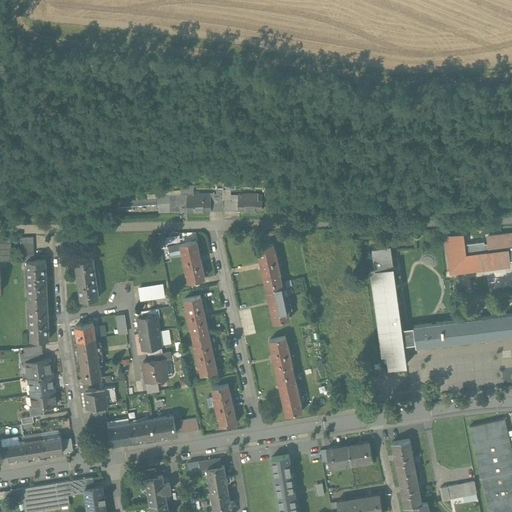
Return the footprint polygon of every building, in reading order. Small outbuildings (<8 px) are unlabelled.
[(193,185),(181,185),(181,193),(193,193),(193,185)] [(215,189),(215,194),(215,209),(237,209),(237,194),(231,194),(230,188),(215,189)] [(210,194),(186,195),(187,210),(210,210),(210,194)] [(257,194),(237,194),(237,209),(262,209),(262,200),(257,200),(257,194)] [(158,211),(187,210),(186,195),(157,195),(158,211)] [(511,235),(487,239),(488,245),(484,245),(484,243),(465,245),(463,236),(447,238),(449,254),(451,254),(452,264),(450,264),(451,274),(510,267),(509,263),(511,263),(511,235)] [(92,238),(80,240),(83,258),(95,256),(92,238)] [(196,241),(180,245),(182,254),(181,254),(186,274),(188,283),(204,279),(196,241)] [(273,244),(257,248),(265,286),(281,282),(279,274),(280,274),(275,253),(273,244)] [(511,314),(414,327),(414,326),(401,328),(389,247),(373,249),(378,286),(373,287),(382,355),(387,354),(389,368),(406,366),(403,345),(415,344),(415,347),(416,347),(416,346),(511,334),(511,314)] [(92,259),(74,261),(80,301),(98,298),(92,259)] [(34,261),(26,262),(30,339),(49,339),(45,261),(34,261)] [(281,282),(265,286),(273,323),(289,320),(288,311),(284,290),(283,290),(281,282)] [(200,296),(184,300),(186,308),(185,308),(190,329),(191,329),(192,337),(208,334),(200,296)] [(159,309),(141,311),(142,319),(157,316),(157,317),(160,316),(159,309)] [(124,315),(115,317),(118,336),(127,334),(124,315)] [(142,319),(138,319),(141,334),(159,331),(157,317),(157,316),(142,319)] [(94,324),(76,326),(78,340),(96,338),(94,324)] [(159,331),(141,334),(143,348),(147,347),(162,345),(159,331)] [(208,334),(192,337),(194,345),(194,346),(198,366),(199,366),(201,375),(217,371),(208,334)] [(285,337),(269,340),(277,378),(294,374),(292,366),(288,345),(287,345),(285,337)] [(96,338),(78,340),(79,350),(78,350),(79,355),(80,355),(81,365),(99,362),(96,338)] [(25,347),(24,347),(24,353),(25,356),(39,354),(42,353),(41,345),(25,347)] [(162,345),(147,347),(148,354),(156,353),(163,352),(162,345)] [(163,352),(156,353),(157,359),(166,358),(166,359),(172,358),(171,351),(163,352)] [(39,354),(25,356),(24,353),(20,354),(22,364),(26,363),(26,362),(40,360),(39,354)] [(40,360),(26,362),(26,363),(28,378),(52,374),(49,358),(40,360)] [(157,359),(143,361),(146,380),(166,377),(165,370),(167,366),(166,359),(166,358),(157,359)] [(99,362),(81,365),(83,380),(101,377),(99,362)] [(52,374),(28,378),(31,394),(54,390),(52,374)] [(294,374),(277,378),(286,415),(302,412),(300,403),(301,403),(296,382),(295,383),(294,374)] [(228,384),(212,388),(214,397),(213,397),(218,417),(220,426),(237,423),(228,384)] [(106,389),(85,393),(88,408),(108,405),(106,389)] [(54,390),(31,394),(33,407),(33,408),(43,406),(57,404),(54,390)] [(43,406),(33,408),(33,407),(29,408),(30,416),(33,416),(44,414),(43,406)] [(106,411),(92,413),(94,426),(108,424),(106,411)] [(173,415),(151,419),(154,437),(162,436),(162,437),(168,436),(167,435),(176,434),(173,415)] [(196,418),(180,421),(182,433),(199,430),(196,418)] [(151,419),(129,422),(129,423),(132,440),(132,441),(140,439),(140,440),(146,439),(146,438),(154,437),(151,419)] [(511,511),(511,451),(505,419),(470,427),(488,511),(511,511)] [(129,423),(107,426),(110,444),(119,443),(119,444),(124,443),(124,442),(132,440),(129,423)] [(61,436),(43,439),(45,454),(51,453),(52,454),(57,453),(56,452),(64,451),(61,436)] [(43,439),(25,442),(28,457),(34,456),(34,457),(39,456),(39,455),(45,454),(43,439)] [(409,439),(392,443),(398,475),(415,471),(409,439)] [(25,442),(7,445),(10,460),(16,459),(16,460),(21,459),(21,458),(28,457),(25,442)] [(370,442),(355,444),(356,445),(348,446),(351,465),(365,463),(365,459),(372,458),(370,442)] [(341,447),(327,449),(330,465),(337,464),(338,467),(351,465),(348,446),(341,448),(341,447)] [(288,455),(271,458),(278,496),(294,493),(288,455)] [(219,458),(200,461),(202,469),(207,469),(207,468),(221,466),(219,458)] [(221,466),(207,468),(207,469),(211,494),(228,491),(226,482),(229,482),(230,481),(230,480),(230,476),(228,475),(227,475),(225,475),(224,465),(221,466)] [(155,468),(142,471),(144,478),(145,478),(156,476),(155,468)] [(415,471),(398,475),(404,507),(410,506),(422,504),(415,471)] [(156,476),(145,478),(150,504),(167,501),(165,491),(170,491),(169,482),(164,483),(162,475),(156,476)] [(92,477),(22,488),(23,497),(25,511),(69,504),(67,494),(85,491),(85,488),(94,486),(92,477)] [(474,481),(440,488),(443,500),(476,494),(474,481)] [(94,486),(85,488),(85,491),(88,511),(97,511),(106,511),(104,501),(105,500),(105,495),(103,496),(102,485),(94,486)] [(22,488),(4,491),(5,498),(5,500),(23,497),(22,488)] [(228,491),(211,494),(213,511),(231,511),(230,506),(231,506),(231,501),(229,501),(228,491)] [(297,511),(294,493),(278,496),(280,511),(297,511)] [(380,495),(365,497),(365,498),(358,499),(360,511),(374,511),(382,511),(380,495)] [(351,500),(351,499),(337,501),(338,511),(360,511),(358,499),(351,500)] [(167,501),(150,504),(150,511),(169,511),(168,511),(167,501)] [(422,504),(410,506),(410,511),(429,511),(427,503),(422,504)]
